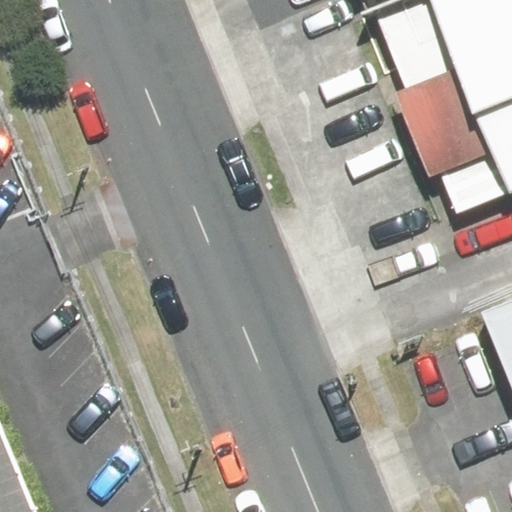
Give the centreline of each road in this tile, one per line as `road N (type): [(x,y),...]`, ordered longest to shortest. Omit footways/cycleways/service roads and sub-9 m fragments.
road 1 (unclassified): [(323,511),(112,0)]
road 2 (unknown): [(258,355),(511,252)]
